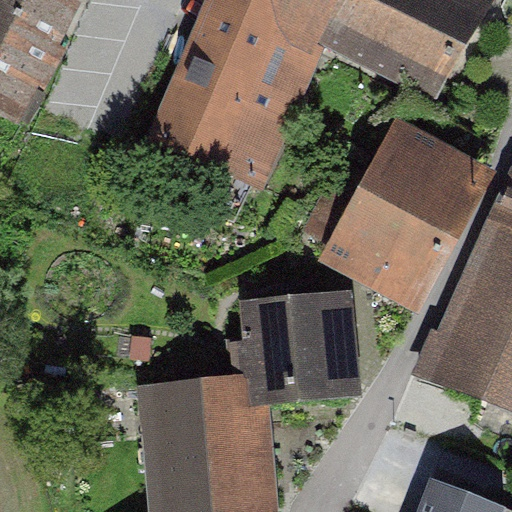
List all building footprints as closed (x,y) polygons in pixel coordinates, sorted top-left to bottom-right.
[(0,0),(0,126),(10,132),(83,0),(0,0)] [(220,0),(155,135),(268,190),(339,44),(335,42),(247,0),(220,0)] [(247,0),(335,42),(354,0),(247,0)] [(454,99),(502,0),(354,0),(335,42),(339,44),(454,99)] [(495,170),(393,112),(317,245),(418,303),(495,170)] [(511,188),(429,363),(511,402),(511,188)] [(371,362),(368,296),(252,299),(254,376),(281,376),(282,402),(353,396),(371,362)] [(254,376),(160,380),(167,511),(284,511),(282,402),(281,376),(254,376)] [(511,511),(511,506),(428,472),(411,511),(511,511)]
